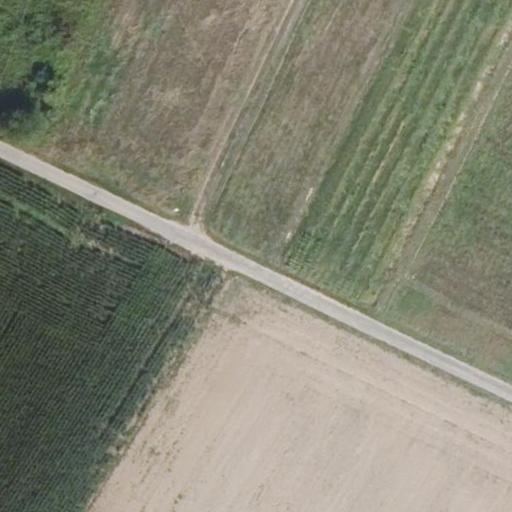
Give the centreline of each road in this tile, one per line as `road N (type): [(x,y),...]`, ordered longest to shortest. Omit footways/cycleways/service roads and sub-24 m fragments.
road 1 (unclassified): [(0,150),(511,395)]
road 2 (track): [(197,244),(306,0)]
